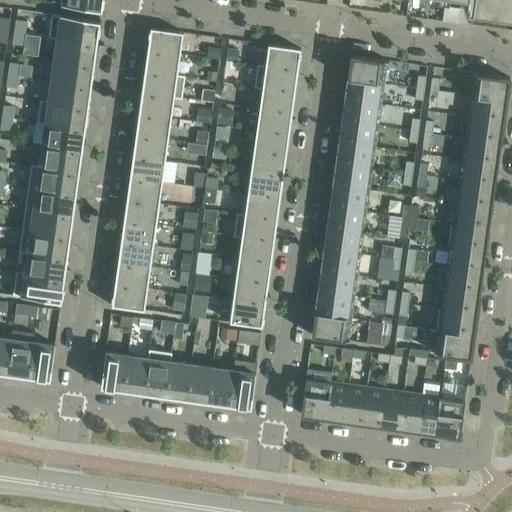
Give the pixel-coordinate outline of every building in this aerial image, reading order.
[(61,0),(61,5),(101,10),(102,0),(61,0)] [(511,0),(473,0),(473,4),(472,12),(511,17),(511,0)] [(444,5),(442,20),(457,23),(459,7),(444,5)] [(49,36),(97,43),(100,20),(52,14),(49,36)] [(0,17),(0,29),(8,30),(10,19),(0,17)] [(26,21),(16,19),(14,31),(25,32),(26,21)] [(183,32),(150,27),(147,50),(180,54),(183,32)] [(8,30),(0,29),(0,41),(6,42),(8,30)] [(25,32),(14,31),(12,43),(23,45),(25,32)] [(56,38),(54,59),(94,64),(97,43),(49,36),(48,37),(56,38)] [(297,71),(301,48),(268,44),(265,65),(257,64),(257,65),(297,71)] [(228,46),(226,59),(238,61),(240,47),(228,46)] [(180,54),(147,50),(144,71),(185,76),(185,75),(177,74),(180,54)] [(386,61),(388,62),(388,60),(351,55),(348,78),(383,82),(386,61)] [(51,80),(91,86),(94,64),(54,59),(51,80)] [(10,62),(8,74),(19,76),(20,64),(10,62)] [(254,86),(295,92),(297,71),(257,65),(254,86)] [(185,76),(144,71),(141,92),(182,98),(185,76)] [(509,77),(472,72),(472,73),(474,74),(471,95),(506,100),(509,77)] [(19,76),(8,74),(6,86),(17,87),(19,76)] [(418,75),(418,77),(416,87),(424,88),(426,76),(418,75)] [(432,77),(431,79),(430,89),(438,90),(440,78),(432,77)] [(383,82),(348,78),(345,99),(381,104),(383,82)] [(40,100),(88,107),(91,86),(51,80),(48,101),(40,100)] [(259,108),(292,113),(295,92),(254,86),(254,87),(262,88),(259,108)] [(424,88),(416,87),(414,99),(422,100),(424,88)] [(430,89),(429,99),(428,101),(436,102),(438,90),(430,89)] [(182,98),(141,92),(138,113),(171,118),(174,98),(182,99),(182,98)] [(468,116),(503,121),(506,100),(471,95),(468,116)] [(342,120),(378,125),(381,104),(345,99),(342,120)] [(37,122),(85,129),(88,107),(40,100),(37,122)] [(4,105),(2,117),(13,118),(14,106),(4,105)] [(256,130),(289,134),(292,113),(259,108),(256,130)] [(171,118),(138,113),(135,134),(168,139),(171,118)] [(468,116),(465,137),(500,142),(503,121),(468,116)] [(13,118),(2,117),(0,129),(11,130),(13,118)] [(412,118),(412,120),(410,130),(418,131),(420,119),(412,118)] [(378,125),(342,120),(339,142),(375,147),(378,125)] [(426,120),(425,122),(424,132),(432,133),(434,121),(426,120)] [(42,144),(82,150),(85,129),(37,122),(37,123),(45,124),(42,144)] [(253,151),(286,155),(289,134),(256,130),(253,151)] [(418,131),(410,130),(409,142),(416,143),(418,131)] [(197,131),(196,141),(208,143),(209,133),(197,131)] [(430,145),(431,143),(432,133),(424,132),(422,144),(430,145)] [(168,139),(135,134),(132,156),(165,160),(168,139)] [(465,137),(462,159),(497,164),(500,142),(465,137)] [(339,142),(337,154),(336,163),(371,168),(372,168),(375,147),(339,142)] [(31,165),(79,172),(82,150),(42,144),(39,165),(31,164),(31,165)] [(286,155),(253,151),(250,172),(283,177),(286,155)] [(165,160),(132,156),(129,177),(162,181),(165,160)] [(459,180),(494,185),(497,164),(462,159),(459,180)] [(406,161),(404,172),(404,173),(412,174),(414,162),(406,161)] [(372,168),(371,168),(336,163),(333,184),(368,189),(369,189),(372,168)] [(420,163),(420,165),(418,175),(426,176),(428,164),(420,163)] [(28,186),(76,193),(79,172),(31,165),(28,186)] [(195,171),(193,186),(204,187),(206,173),(195,171)] [(247,193),(280,198),(283,177),(250,172),(247,193)] [(412,174),(404,173),(403,184),(410,186),(412,174)] [(418,175),(417,184),(416,186),(424,187),(426,176),(418,175)] [(162,181),(129,177),(126,198),(159,203),(162,181)] [(206,177),(205,188),(217,189),(219,178),(206,177)] [(494,185),(459,180),(456,202),(491,207),(494,185)] [(369,189),(368,189),(333,184),(330,206),(365,211),(366,211),(369,189)] [(25,208),(73,215),(76,193),(28,186),(25,208)] [(205,188),(203,202),(214,203),(216,189),(205,188)] [(277,219),(280,198),(247,193),(244,214),(236,213),(236,214),(277,219)] [(159,203),(126,198),(123,219),(156,224),(159,203)] [(491,207),(456,202),(453,223),(488,228),(491,207)] [(403,204),(403,206),(401,216),(409,217),(411,207),(411,205),(403,204)] [(411,205),(411,207),(409,217),(417,218),(419,206),(411,205)] [(366,211),(365,211),(330,206),(327,227),(363,232),(366,211)] [(22,229),(70,236),(73,215),(25,208),(22,229)] [(233,235),(274,240),(277,219),(236,214),(233,235)] [(401,216),(400,226),(400,228),(407,229),(408,227),(409,217),(401,216)] [(409,217),(408,227),(407,229),(415,230),(417,218),(409,217)] [(156,224),(123,219),(120,241),(153,245),(156,224)] [(488,228),(453,223),(450,244),(485,249),(488,228)] [(360,254),(363,232),(327,227),(324,249),(359,254),(360,254)] [(19,251),(67,257),(70,236),(22,229),(19,251)] [(238,257),(271,262),(274,240),(233,235),(233,236),(241,237),(238,257)] [(153,245),(120,241),(118,262),(150,266),(153,245)] [(485,249),(450,244),(447,266),(482,271),(485,249)] [(394,246),(394,248),(392,258),(400,259),(402,247),(394,246)] [(408,248),(408,250),(406,260),(414,261),(416,249),(408,248)] [(360,254),(359,254),(324,249),(321,270),(357,275),(360,254)] [(16,272),(64,279),(67,257),(19,251),(19,252),(27,253),(24,272),(16,271),(16,272)] [(238,257),(235,278),(268,283),(271,262),(238,257)] [(392,258),(391,268),(391,270),(399,271),(400,259),(392,258)] [(406,260),(405,270),(405,272),(412,273),(414,261),(406,260)] [(150,266),(118,262),(115,283),(147,288),(150,266)] [(447,266),(444,287),(479,292),(482,271),(447,266)] [(181,270),(179,283),(188,284),(189,271),(181,270)] [(321,270),(319,283),(318,291),(354,296),(357,275),(321,270)] [(13,295),(61,301),(64,279),(16,272),(13,295)] [(235,278),(232,299),(265,304),(268,283),(235,278)] [(147,288),(115,283),(111,305),(144,310),(147,288)] [(479,292),(444,287),(441,309),(476,313),(479,292)] [(388,289),(388,291),(386,301),(394,302),(396,290),(388,289)] [(354,296),(318,291),(315,313),(351,318),(354,296)] [(402,291),(402,293),(400,303),(408,304),(410,292),(402,291)] [(265,304),(232,299),(229,322),(262,326),(265,304)] [(386,301),(385,311),(385,313),(393,314),(394,302),(386,301)] [(400,303),(399,313),(399,315),(406,316),(408,304),(400,303)] [(26,305),(25,314),(36,315),(37,306),(26,305)] [(47,309),(38,308),(36,318),(46,319),(47,309)] [(476,313),(441,309),(438,330),(473,335),(476,313)] [(348,339),(351,318),(315,313),(312,335),(349,340),(349,339),(348,339)] [(120,315),(119,326),(131,328),(132,317),(120,315)] [(198,317),(197,328),(207,330),(209,319),(201,318),(198,317)] [(162,321),(161,328),(173,329),(174,322),(162,321)] [(176,322),(175,330),(182,330),(183,323),(176,322)] [(383,322),(382,332),(382,334),(390,335),(391,323),(383,322)] [(397,324),(396,334),(396,336),(404,337),(405,325),(397,324)] [(7,373),(28,376),(33,341),(34,333),(12,329),(10,338),(11,338),(7,373)] [(237,340),(237,342),(247,343),(248,331),(239,329),(237,340)] [(434,351),(433,352),(470,357),(473,335),(438,330),(435,351),(434,351)] [(11,338),(10,338),(0,336),(0,371),(7,373),(11,338)] [(55,344),(33,341),(28,376),(50,379),(55,344)] [(322,353),(323,353),(334,355),(335,347),(323,345),(322,353)] [(341,355),(342,356),(352,357),(354,349),(342,347),(341,355)] [(148,357),(127,354),(122,389),(144,392),(150,349),(149,349),(148,357)] [(144,392),(165,395),(171,352),(150,349),(144,392)] [(365,351),(363,350),(354,349),(352,357),(364,359),(365,351)] [(122,389),(127,354),(105,351),(100,386),(122,389)] [(165,395),(186,398),(191,363),(171,360),(172,352),(171,352),(165,395)] [(389,362),(390,354),(378,353),(377,361),(389,362)] [(389,362),(399,364),(401,364),(402,356),(390,354),(389,362)] [(414,364),(425,365),(427,357),(415,356),(414,364)] [(425,365),(436,367),(437,367),(438,359),(427,357),(425,365)] [(444,368),(454,369),(456,369),(457,361),(445,360),(444,368)] [(207,401),(212,366),(191,363),(186,398),(207,401)] [(233,369),(212,366),(207,401),(228,404),(233,369)] [(255,372),(233,369),(228,404),(251,407),(255,372)] [(330,382),(306,378),(301,414),(325,417),(330,382)] [(349,384),(348,384),(330,382),(325,417),(344,420),(349,384)] [(367,387),(349,384),(344,420),(362,422),(367,387)] [(367,387),(362,422),(380,425),(385,389),(367,387)] [(403,392),(385,389),(380,425),(398,427),(403,392)] [(403,392),(398,427),(417,430),(422,394),(403,392)] [(422,394),(417,430),(435,433),(440,397),(422,394)] [(464,400),(440,397),(435,433),(459,436),(464,400)]
